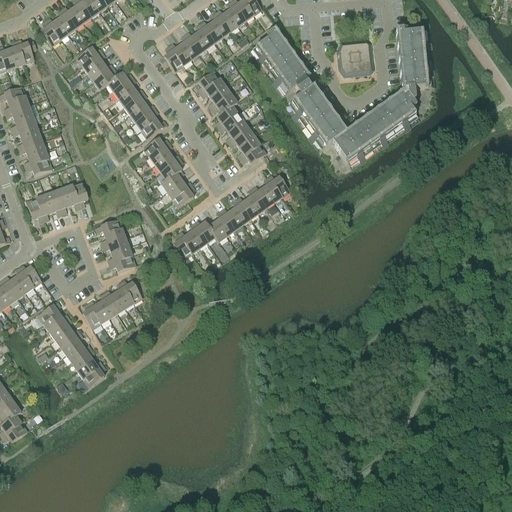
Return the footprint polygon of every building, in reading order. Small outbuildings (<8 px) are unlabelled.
[(91,21),(99,16),(88,0),(84,3),(81,0),(78,0),(77,1),(91,21)] [(99,16),(106,10),(99,0),(88,0),(99,16)] [(99,0),(106,10),(114,4),(111,0),(99,0)] [(242,4),(253,19),(261,13),(252,0),(245,0),(246,1),(242,4)] [(83,27),(91,21),(77,1),(72,4),(76,9),(72,12),(83,27)] [(235,2),(231,5),(245,24),(253,19),(242,4),(238,6),(235,2)] [(245,24),(231,5),(227,7),(230,12),(226,15),(237,30),(245,24)] [(75,32),(83,27),(72,12),(68,14),(65,10),(61,12),(75,32)] [(57,23),(68,38),(75,32),(61,12),(57,15),(60,20),(57,23)] [(219,13),(215,16),(230,36),(237,30),(226,15),(223,17),(219,13)] [(230,36),(215,16),(211,19),(215,23),(211,26),(222,41),(230,36)] [(60,44),(68,38),(57,23),(53,26),(49,21),(45,24),(60,44)] [(60,44),(45,24),(41,27),(45,31),(41,34),(51,49),(60,44)] [(204,24),(200,27),(214,47),(222,41),(211,26),(207,29),(204,24)] [(214,47),(200,27),(196,30),(199,35),(195,37),(206,52),(214,47)] [(432,73),(429,73),(427,51),(430,50),(430,45),(426,45),(425,34),(406,36),(406,32),(398,33),(404,89),(399,90),(399,94),(396,96),(399,101),(333,148),(349,169),(358,163),(360,165),(364,162),(362,160),(381,146),(383,149),(387,146),(385,143),(404,130),(405,133),(410,130),(408,127),(417,120),(411,112),(416,108),(413,104),(415,103),(414,92),(431,90),(430,78),(433,78),(432,73)] [(285,97),(295,90),(300,98),(289,107),(296,116),(293,118),(296,122),(299,120),(312,139),(309,141),(312,145),(315,143),(322,152),(343,137),(311,92),(318,87),(311,78),(306,81),(272,33),(266,37),(268,40),(253,51),(259,61),(257,63),(260,67),(262,65),(275,83),(273,85),(276,89),(278,87),(285,97)] [(188,35),(184,38),(198,58),(206,52),(195,37),(192,40),(188,35)] [(198,58),(184,38),(180,41),(183,46),(180,48),(191,64),(198,58)] [(20,42),(16,44),(24,67),(34,63),(30,54),(27,46),(22,48),(20,42)] [(15,70),(24,67),(16,44),(11,46),(13,51),(9,53),(15,70)] [(27,46),(30,54),(36,52),(33,44),(27,46)] [(373,74),(370,47),(366,44),(340,46),(336,55),(338,73),(343,80),(370,78),(373,74)] [(173,46),(168,49),(183,69),(191,64),(180,48),(176,51),(173,46)] [(0,57),(6,74),(15,70),(9,53),(4,54),(2,49),(0,49),(0,57)] [(168,57),(164,60),(169,67),(174,75),(183,69),(168,49),(164,52),(168,57)] [(76,61),(82,70),(102,55),(99,51),(94,55),(91,51),(76,61)] [(102,55),(82,70),(88,78),(103,67),(100,63),(105,59),(102,55)] [(164,70),(169,67),(164,60),(159,63),(164,70)] [(88,78),(93,85),(113,71),(110,67),(105,70),(103,67),(88,78)] [(99,94),(107,88),(107,87),(114,82),(111,78),(116,75),(113,71),(93,85),(99,94)] [(197,93),(200,97),(219,82),(213,74),(198,85),(201,89),(197,93)] [(113,95),(132,81),(129,77),(125,80),(122,76),(114,82),(107,87),(107,88),(113,95)] [(135,85),(132,81),(113,95),(118,103),(133,92),(131,88),(135,85)] [(219,82),(200,97),(202,101),(207,97),(210,101),(225,90),(219,82)] [(9,83),(3,85),(5,91),(6,92),(12,90),(9,83)] [(6,102),(7,106),(25,100),(21,90),(0,97),(0,103),(0,104),(6,102)] [(208,108),(211,112),(231,98),(225,90),(210,101),(213,105),(208,108)] [(118,103),(124,111),(144,96),(141,92),(136,96),(133,92),(118,103)] [(124,111),(129,118),(145,108),(142,104),(147,100),(144,96),(124,111)] [(218,113),(221,116),(221,117),(232,109),(232,110),(237,106),(231,98),(211,112),(214,116),(218,113)] [(3,112),(5,117),(28,109),(25,100),(7,106),(9,110),(3,112)] [(129,118),(135,126),(155,112),(152,108),(147,111),(145,108),(129,118)] [(12,120),(14,124),(31,118),(28,109),(5,117),(7,122),(12,120)] [(214,127),(217,131),(237,117),(232,110),(232,109),(221,117),(221,116),(216,120),(219,124),(214,127)] [(135,126),(141,134),(156,123),(153,119),(158,116),(155,112),(135,126)] [(225,132),(228,136),(243,125),(237,117),(217,131),(220,135),(225,132)] [(10,130),(12,135),(35,127),(31,118),(14,124),(16,128),(10,130)] [(158,127),(156,123),(141,134),(146,142),(166,128),(163,123),(158,127)] [(225,143),(228,147),(248,133),(243,125),(228,136),(230,139),(225,143)] [(19,138),(21,142),(38,136),(35,127),(12,135),(14,140),(19,138)] [(254,140),(248,133),(228,147),(231,151),(236,148),(239,151),(254,140)] [(17,148),(18,153),(41,145),(38,136),(21,142),(22,146),(17,148)] [(260,148),(254,140),(239,151),(241,155),(237,158),(240,162),(260,148)] [(149,160),(169,146),(166,142),(161,145),(158,141),(143,152),(149,160)] [(26,156),(27,160),(45,154),(41,145),(18,153),(20,158),(26,156)] [(149,160),(154,168),(170,157),(167,154),(172,150),(169,146),(149,160)] [(266,156),(260,148),(240,162),(243,167),(247,163),(250,167),(266,156)] [(23,166),(25,171),(48,163),(45,154),(27,160),(29,164),(23,166)] [(170,157),(154,168),(160,176),(180,162),(177,158),(172,161),(170,157)] [(160,176),(165,183),(165,184),(181,173),(178,169),(183,166),(180,162),(160,176)] [(52,172),(48,163),(25,171),(27,176),(32,174),(34,179),(52,172)] [(165,184),(165,183),(160,187),(166,195),(181,184),(179,181),(184,177),(181,173),(165,184)] [(289,195),(279,180),(274,183),(271,178),(267,181),(281,201),(289,195)] [(266,189),(262,191),(273,206),(281,201),(267,181),(263,184),(266,189)] [(166,195),(172,203),(192,189),(189,185),(184,188),(181,184),(166,195)] [(81,185),(71,188),(80,211),(85,210),(83,204),(87,202),(81,185)] [(75,213),(80,211),(71,188),(62,192),(69,209),(73,208),(75,213)] [(192,189),(172,203),(178,211),(193,200),(190,196),(195,193),(192,189)] [(273,206),(262,191),(259,194),(255,189),(251,192),(265,212),(273,206)] [(65,211),(69,209),(62,192),(53,195),(62,218),(67,216),(65,211)] [(251,200),(247,202),(258,218),(265,212),(251,192),(247,195),(251,200)] [(57,220),(62,218),(53,195),(44,198),(51,216),(55,214),(57,220)] [(47,217),(51,216),(44,198),(35,202),(44,225),(49,223),(47,217)] [(258,218),(247,202),(243,205),(240,200),(236,203),(250,223),(258,218)] [(39,226),(44,225),(35,202),(26,205),(32,223),(37,221),(39,226)] [(235,211),(231,213),(242,229),(250,223),(236,203),(231,206),(235,211)] [(220,214),(234,234),(242,229),(231,213),(227,216),(224,211),(220,214)] [(219,222),(215,225),(226,240),(234,234),(220,214),(216,217),(219,222)] [(215,241),(218,246),(226,240),(215,225),(212,227),(208,222),(204,225),(215,241)] [(104,239),(122,232),(118,223),(95,231),(97,237),(102,235),(104,239)] [(197,223),(193,226),(207,246),(215,241),(204,225),(201,228),(197,223)] [(189,236),(199,252),(207,246),(193,226),(189,229),(192,234),(189,236)] [(125,241),(122,232),(104,239),(106,243),(100,245),(102,250),(125,241)] [(181,234),(177,237),(192,257),(199,252),(189,236),(185,239),(181,234)] [(1,237),(0,237),(0,248),(10,245),(8,240),(2,242),(1,237)] [(183,263),(192,257),(177,237),(173,240),(177,245),(172,248),(183,263)] [(128,250),(125,241),(102,250),(104,255),(109,252),(111,257),(128,250)] [(131,259),(128,250),(111,257),(112,261),(107,263),(109,268),(131,259)] [(135,269),(131,259),(109,268),(110,272),(116,271),(117,275),(135,269)] [(23,268),(19,271),(33,291),(41,285),(30,270),(26,273),(23,268)] [(25,296),(33,291),(19,271),(14,274),(18,279),(14,281),(25,296)] [(17,302),(25,296),(14,281),(10,284),(7,279),(3,282),(17,302)] [(0,294),(9,308),(17,302),(3,282),(0,284),(0,286),(2,290),(0,291),(0,294)] [(125,283),(120,286),(133,307),(142,301),(132,286),(128,288),(125,283)] [(125,312),(133,307),(120,286),(116,289),(119,294),(115,296),(125,312)] [(104,296),(117,317),(125,312),(115,296),(111,298),(108,293),(104,296)] [(0,310),(2,313),(9,308),(0,294),(0,310)] [(109,322),(117,317),(104,296),(100,299),(103,304),(99,306),(109,322)] [(88,306),(100,327),(109,322),(99,306),(95,309),(92,304),(88,306)] [(37,319),(43,328),(58,317),(56,313),(60,310),(57,305),(37,319)] [(92,332),(100,327),(88,306),(83,309),(86,314),(82,317),(92,332)] [(58,317),(43,328),(49,335),(69,321),(66,317),(61,320),(58,317)] [(49,335),(54,343),(70,332),(67,329),(72,325),(69,321),(49,335)] [(54,343),(60,351),(80,337),(77,333),(72,336),(70,332),(54,343)] [(60,351),(66,359),(81,348),(78,344),(83,341),(80,337),(60,351)] [(66,359),(72,367),(91,352),(88,348),(83,352),(81,348),(66,359)] [(72,367),(77,374),(92,363),(89,360),(94,356),(91,352),(72,367)] [(37,361),(36,361),(39,366),(40,366),(45,362),(42,358),(37,361)] [(77,374),(82,382),(102,368),(99,364),(95,367),(92,363),(77,374)] [(105,372),(102,368),(82,382),(88,390),(104,380),(101,375),(105,372)] [(0,405),(9,399),(3,392),(0,393),(0,405)] [(0,417),(14,407),(9,399),(0,405),(0,417)] [(0,423),(2,422),(5,425),(5,426),(15,418),(16,419),(20,416),(14,407),(0,417),(0,423)] [(0,435),(0,439),(1,441),(21,426),(16,419),(15,418),(5,426),(5,425),(0,428),(0,429),(3,433),(0,435)] [(27,435),(21,426),(1,441),(4,445),(9,441),(12,445),(27,435)]
